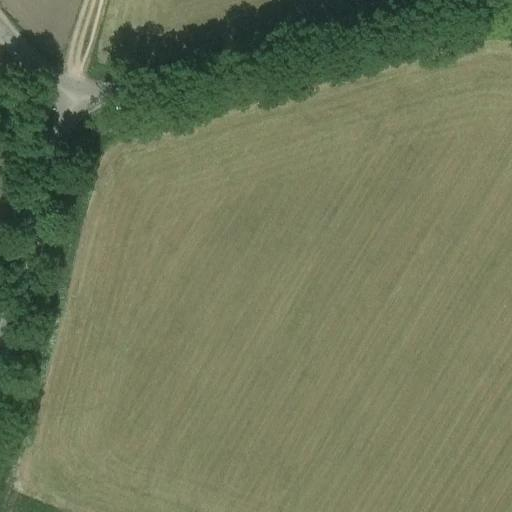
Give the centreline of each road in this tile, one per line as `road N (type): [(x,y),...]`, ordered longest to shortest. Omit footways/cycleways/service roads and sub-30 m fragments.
road 1 (unclassified): [(67,91),(115,95),(437,0)]
road 2 (unclassified): [(0,364),(67,91)]
